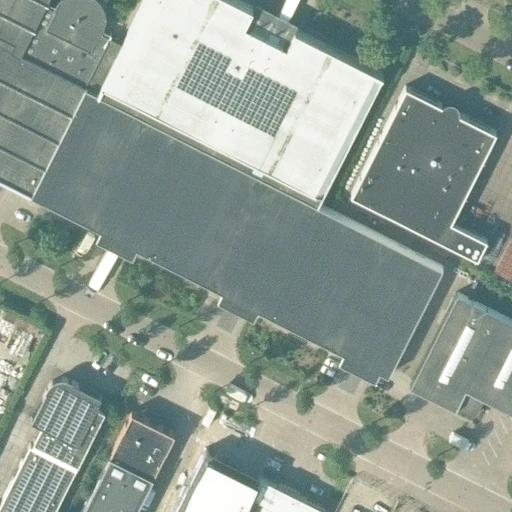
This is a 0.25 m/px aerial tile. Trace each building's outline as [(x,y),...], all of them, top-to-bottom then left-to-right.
[(0,0),(0,178),(41,199),(101,80),(36,47),(60,0),(57,0),(57,1),(55,3),(54,5),(46,1),(46,0),(0,0)] [(60,0),(36,47),(101,80),(41,199),(61,209),(387,373),(390,369),(442,265),(317,202),(322,192),(382,73),(299,31),(293,28),(285,44),(243,23),(252,7),(238,0),(142,0),(121,42),(109,36),(110,33),(102,29),(103,27),(104,22),(105,18),(104,14),(104,11),(103,9),(101,4),(99,1),(98,0),(60,0)] [(349,193),(353,195),(476,256),(486,238),(450,219),(495,130),(458,111),(458,110),(458,108),(458,105),(456,102),(454,101),(452,100),(448,99),(446,100),(443,101),(441,103),(404,84),(349,193)] [(511,307),(460,282),(409,385),(511,436),(511,307)] [(0,511),(52,511),(75,467),(104,410),(95,406),(100,395),(70,379),(67,378),(63,377),(59,377),(55,378),(52,379),(49,382),(46,386),(46,387),(30,418),(41,423),(30,444),(29,443),(0,500),(0,511)] [(133,511),(154,470),(173,432),(131,410),(111,448),(79,511),(133,511)] [(177,504),(172,511),(253,511),(270,480),(258,474),(256,479),(203,452),(177,504)] [(253,511),(320,511),(323,506),(270,480),(253,511)]
